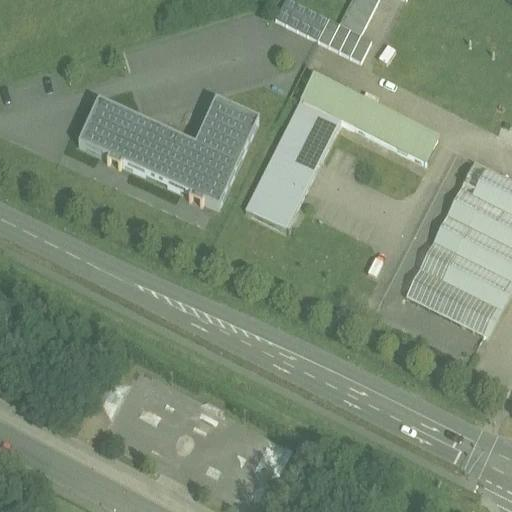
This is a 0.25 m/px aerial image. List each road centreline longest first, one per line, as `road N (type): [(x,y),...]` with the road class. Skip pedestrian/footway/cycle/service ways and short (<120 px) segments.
road 1 (secondary): [(106,273),(149,305),(511,485)]
road 2 (secondary): [(511,456),(295,347),(155,285),(106,273)]
road 3 (residential): [(0,447),(127,511)]
